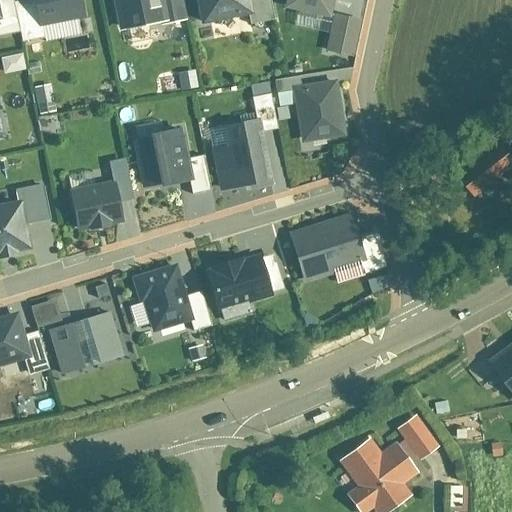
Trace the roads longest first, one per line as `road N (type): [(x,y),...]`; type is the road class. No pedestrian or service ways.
road 1 (residential): [(0,293),(385,171)]
road 2 (tertiary): [(195,418),(319,374),(431,318)]
road 3 (tertiary): [(0,470),(195,418)]
road 4 (residential): [(385,171),(368,95),(383,0)]
road 5 (residential): [(431,318),(408,267),(385,171)]
road 6 (unknown): [(385,171),(511,106)]
